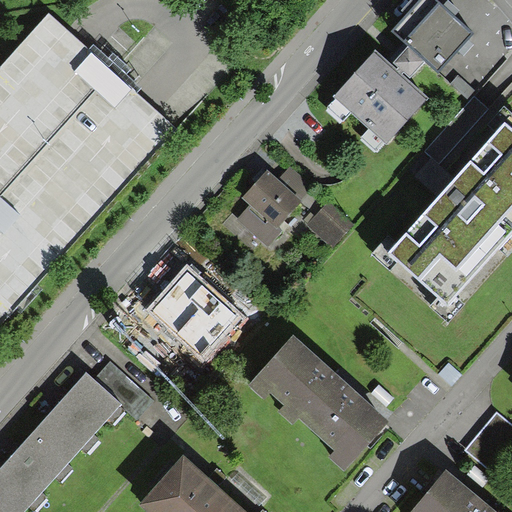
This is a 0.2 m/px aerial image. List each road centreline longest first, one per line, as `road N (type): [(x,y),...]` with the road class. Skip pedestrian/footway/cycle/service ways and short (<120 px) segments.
road 1 (residential): [(360,0),(0,399)]
road 2 (residential): [(351,511),(511,336)]
